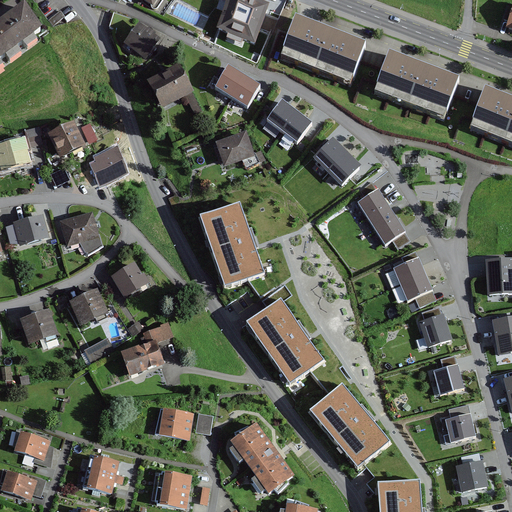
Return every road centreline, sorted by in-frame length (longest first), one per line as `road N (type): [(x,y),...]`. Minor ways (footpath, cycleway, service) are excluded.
road 1 (residential): [(72,0),(105,51),(147,179),(203,295)]
road 2 (residential): [(376,144),(310,94),(129,6),(101,0)]
road 3 (residential): [(203,295),(358,511)]
road 4 (residential): [(511,495),(448,252)]
road 5 (secondary): [(511,68),(331,0)]
road 6 (residential): [(0,307),(93,273),(132,231)]
road 7 (residential): [(0,204),(98,201),(132,231)]
road 8 (residential): [(448,252),(376,144)]
